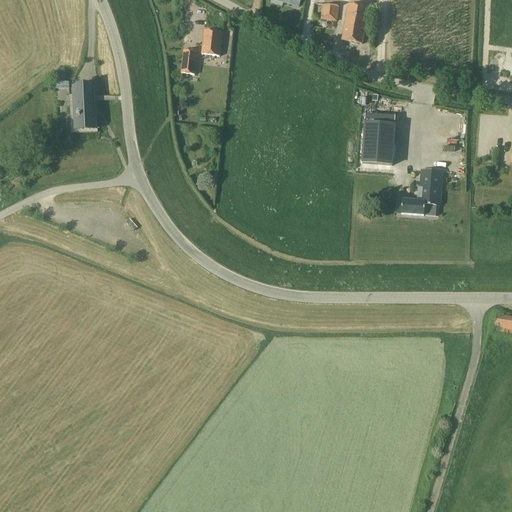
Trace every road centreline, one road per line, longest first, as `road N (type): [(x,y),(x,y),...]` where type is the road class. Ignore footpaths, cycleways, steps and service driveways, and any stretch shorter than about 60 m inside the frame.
road 1 (unclassified): [(511,299),(310,298),(252,287),(181,243),(138,178)]
road 2 (unclassified): [(217,0),(368,75),(511,101)]
road 3 (unclassified): [(138,178),(120,66),(99,0)]
road 4 (unclassified): [(0,215),(51,192),(138,178)]
